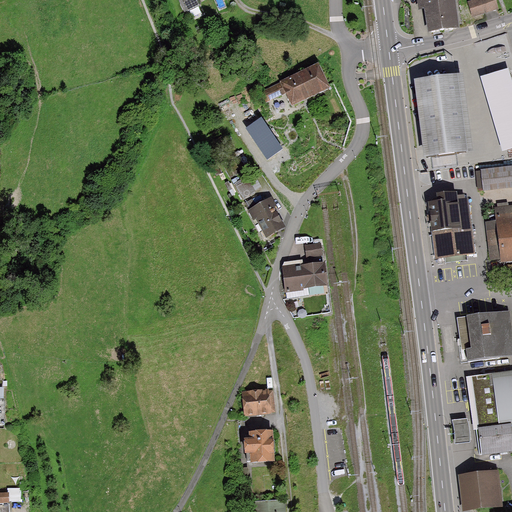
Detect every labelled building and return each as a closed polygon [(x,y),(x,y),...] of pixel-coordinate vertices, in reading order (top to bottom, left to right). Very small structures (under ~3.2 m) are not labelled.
[(181,0),(188,12),(200,6),(196,0),(181,0)] [(428,34),(460,30),(456,0),(417,0),(419,11),(425,10),(428,34)] [(474,0),(468,2),(473,18),(499,10),(496,0),(474,0)] [(331,89),(319,64),(280,82),(280,83),(261,92),(266,103),(286,94),(292,107),(331,89)] [(511,80),(509,70),(480,78),(502,154),(511,150),(511,80)] [(414,82),(424,160),(473,154),(463,76),(414,82)] [(283,148),(262,117),(246,128),(267,159),(283,148)] [(483,192),(511,189),(511,167),(481,171),(476,172),(478,192),(483,192)] [(234,184),(243,200),(256,192),(247,176),(234,184)] [(429,205),(436,260),(445,259),(468,256),(476,255),(469,199),(465,199),(465,195),(458,196),(458,193),(438,196),(439,203),(429,205)] [(266,239),(286,228),(277,213),(278,212),(275,208),(277,207),(272,198),(248,211),(254,221),(256,220),(266,239)] [(511,206),(495,208),(497,222),(486,223),(491,261),(501,260),(501,264),(511,262),(511,206)] [(321,244),(305,246),(306,259),(323,257),(321,244)] [(287,293),(287,299),(311,296),(310,290),(329,287),(326,263),(301,266),(300,265),(282,267),(285,294),(287,293)] [(466,351),(468,362),(511,356),(511,328),(510,312),(467,318),(471,350),(466,351)] [(471,350),(467,318),(457,319),(461,352),(466,351),(471,350)] [(511,371),(469,378),(477,431),(481,457),(511,451),(511,371)] [(477,431),(469,378),(466,378),(474,431),(477,431)] [(245,418),(272,415),(272,413),(275,413),(273,391),(269,391),(269,390),(242,393),(245,418)] [(467,420),(452,421),(454,428),(455,434),(455,440),(455,445),(471,444),(471,438),(470,431),(469,425),(467,420)] [(251,465),(275,464),(274,432),(249,433),(249,440),(244,440),(245,456),(247,456),(247,463),(251,463),(251,465)] [(498,471),(458,476),(462,511),(469,511),(503,508),(498,471)] [(8,489),(8,494),(9,493),(10,501),(21,500),(20,489),(8,489)] [(10,501),(9,493),(8,494),(0,493),(0,504),(10,504),(10,501)] [(286,511),(285,501),(250,503),(250,511),(286,511)]
